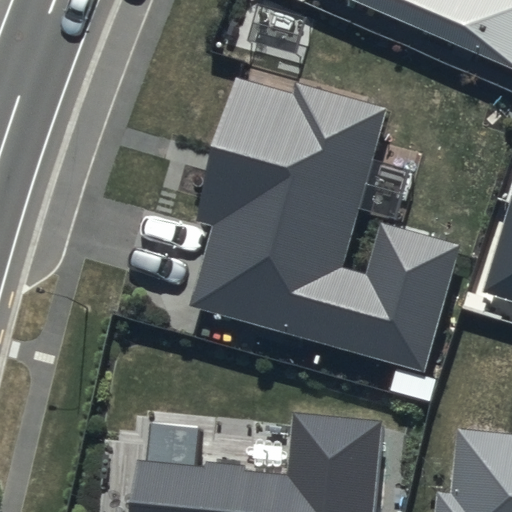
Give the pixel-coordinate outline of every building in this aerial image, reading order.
[(511,0),(368,0),(511,62),(511,0)] [(293,81),(238,66),(198,207),(215,212),(193,290),(422,355),(456,235),(382,214),(367,266),(340,258),(386,99),(295,73),(293,81)] [(511,188),(484,279),(511,287),(511,188)] [(368,511),(381,399),(270,387),(262,456),(133,442),(125,511),(368,511)] [(511,511),(511,421),(459,416),(453,481),(438,479),(434,511),(511,511)]
